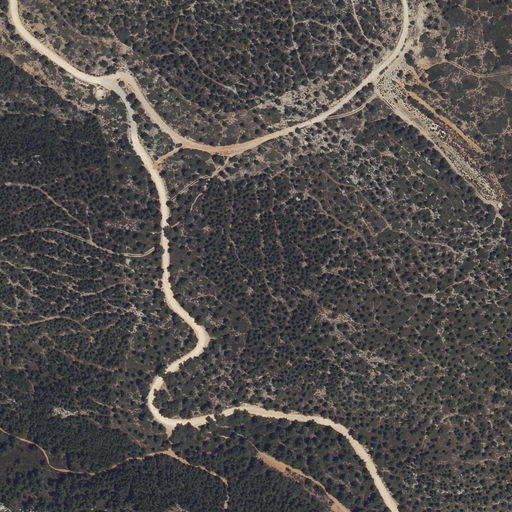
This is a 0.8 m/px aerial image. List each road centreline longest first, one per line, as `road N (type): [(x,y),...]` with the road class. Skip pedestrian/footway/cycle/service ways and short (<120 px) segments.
road 1 (track): [(110,82),(160,183),(164,285),(202,331),(202,352),(170,370),(153,408),(168,422),(237,409),(313,417),(348,434),(398,511)]
road 2 (track): [(110,82),(128,87),(177,136),(221,153),(293,136),(336,111),(397,50),(407,27),(404,0)]
road 3 (track): [(162,241),(140,256),(104,252),(55,230),(0,241)]
road 4 (track): [(19,0),(20,25),(42,52),(110,82)]
road 5 (track): [(168,422),(171,453),(224,480),(224,511)]
